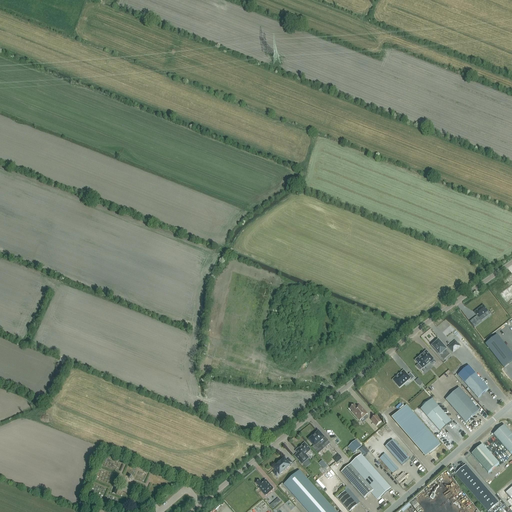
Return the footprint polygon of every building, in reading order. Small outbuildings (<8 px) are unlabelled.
[(511,285),(503,292),(509,300),(511,297),(511,294),(511,293),(511,285)] [(475,313),(479,318),(488,312),(483,306),(475,313)] [(485,344),(504,368),(511,361),(511,354),(497,335),(485,344)] [(435,344),(432,346),(440,355),(443,352),(445,355),(448,353),(446,350),(438,341),(438,342),(437,341),(435,343),(435,344)] [(455,342),(449,347),(453,352),(460,347),(455,342)] [(417,366),(423,373),(421,370),(430,362),(433,365),(435,362),(426,352),(423,355),(422,354),(419,357),(420,357),(416,361),(419,364),(417,366)] [(469,366),(458,376),(465,383),(478,398),(489,389),(475,374),(469,366)] [(407,376),(404,371),(394,380),(400,387),(409,379),(411,381),(414,378),(410,373),(407,376)] [(466,423),(479,411),(459,388),(446,400),(466,423)] [(432,399),(420,409),(427,417),(440,432),(452,422),(438,407),(432,399)] [(352,412),(360,421),(367,414),(360,406),(357,408),(354,405),(350,409),(353,412),(352,412)] [(428,455),(440,445),(406,406),(392,419),(421,453),(424,451),(428,455)] [(371,420),(376,426),(381,422),(376,416),(371,420)] [(511,453),(511,434),(504,426),(494,435),(510,455),(511,453)] [(324,438),(319,432),(310,440),(315,446),(317,444),(321,448),(329,441),(325,437),(324,438)] [(385,447),(402,466),(409,459),(393,440),(385,447)] [(361,447),(356,441),(348,447),(354,454),(361,447)] [(295,456),(302,464),(309,458),(305,454),(310,450),(305,444),(300,448),(299,447),(297,449),(297,450),(296,451),(298,453),(295,456)] [(482,445),(472,455),(488,474),(499,464),(482,445)] [(334,459),(338,462),(343,457),(340,454),(334,459)] [(379,459),(393,474),(398,469),(385,454),(379,459)] [(361,455),(341,473),(351,484),(364,499),(371,493),(378,500),(391,488),(362,455),(361,455)] [(274,468),(280,475),(290,466),(284,459),(281,462),(280,462),(277,465),(278,465),(274,468)] [(335,465),(331,469),(333,471),(337,467),(340,464),(339,462),(335,465)] [(455,474),(488,511),(499,503),(466,465),(455,474)] [(335,511),(299,471),(284,485),(307,511),(335,511)] [(457,495),(461,491),(461,489),(451,476),(452,478),(449,480),(450,485),(447,480),(447,479),(444,480),(442,478),(439,479),(440,482),(439,483),(441,488),(443,488),(447,493),(447,492),(454,490),(454,491),(456,495),(457,495)] [(260,480),(256,484),(259,487),(258,488),(266,496),(274,489),(266,480),(262,483),(260,480)] [(338,498),(350,511),(357,505),(345,492),(338,498)] [(426,495),(424,497),(425,498),(422,500),(425,504),(430,500),(426,495)] [(275,509),(278,506),(272,499),(269,502),(275,509)]
